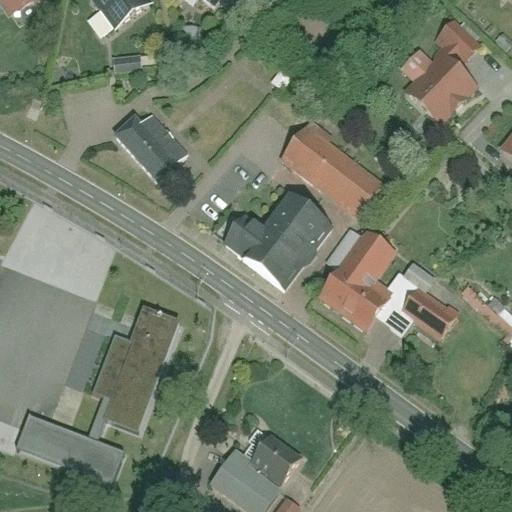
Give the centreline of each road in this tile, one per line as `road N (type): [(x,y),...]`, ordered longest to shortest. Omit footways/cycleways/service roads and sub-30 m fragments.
road 1 (secondary): [(511,495),(251,301)]
road 2 (secondary): [(251,301),(148,229),(0,147)]
road 3 (residential): [(191,511),(174,462),(251,301)]
